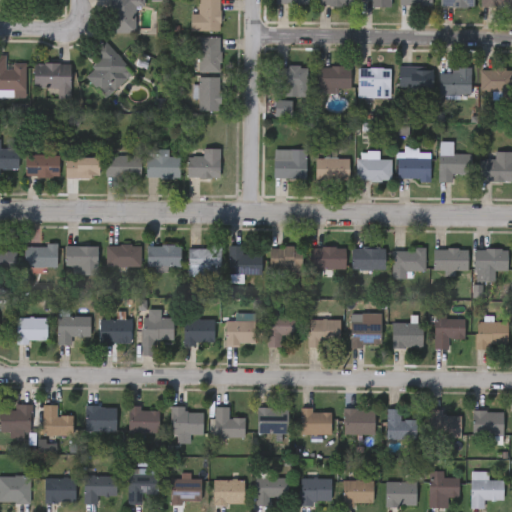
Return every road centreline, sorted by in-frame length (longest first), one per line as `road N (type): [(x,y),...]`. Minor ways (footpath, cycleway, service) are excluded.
road 1 (residential): [(511,372),(0,367)]
road 2 (tertiary): [(0,212),(511,215)]
road 3 (residential): [(248,37),(511,37)]
road 4 (residential): [(248,0),(250,214)]
